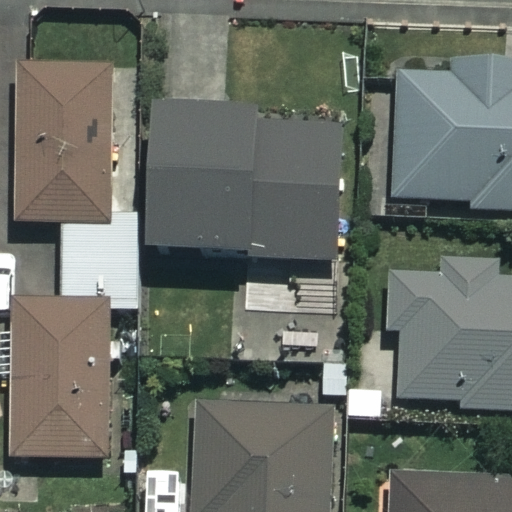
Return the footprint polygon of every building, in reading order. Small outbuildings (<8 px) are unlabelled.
[(109,80),(16,79),(15,235),(60,235),(60,312),(10,312),(9,468),(106,468),(106,321),(133,321),(133,235),(109,235),(109,80)] [(511,84),(397,81),(393,216),(511,220),(511,84)] [(251,127),(150,124),(144,271),(331,278),(336,142),(250,139),(251,127)] [(511,287),(390,282),(388,341),(401,342),(398,415),(511,419),(511,287)] [(329,511),(332,416),(195,411),(192,511),(329,511)] [(511,511),(511,493),(387,490),(386,511),(511,511)]
